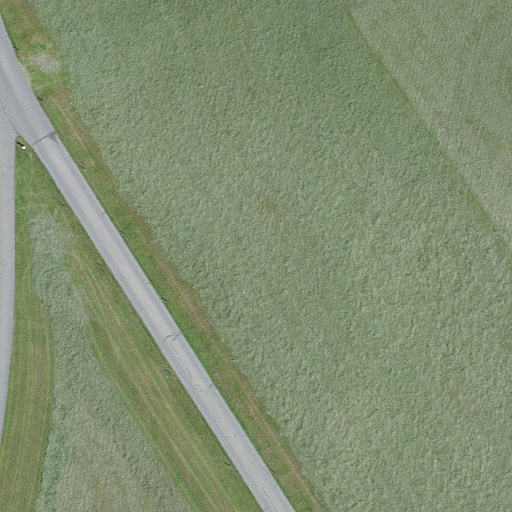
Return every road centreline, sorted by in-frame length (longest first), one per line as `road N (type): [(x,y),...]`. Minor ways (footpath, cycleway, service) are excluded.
road 1 (unclassified): [(281,511),(0,76)]
road 2 (track): [(0,105),(0,288)]
